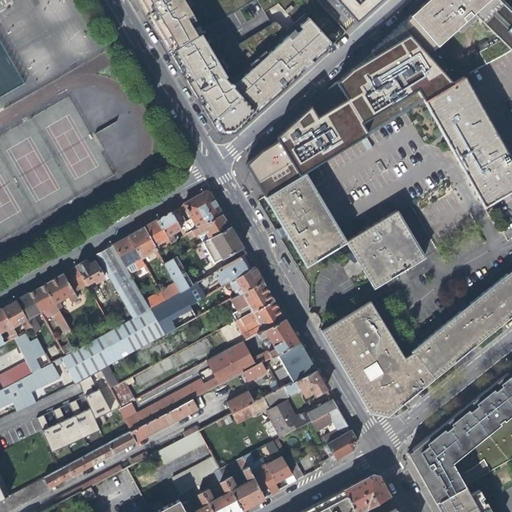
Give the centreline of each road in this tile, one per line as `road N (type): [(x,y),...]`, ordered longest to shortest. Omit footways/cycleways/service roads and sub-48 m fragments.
road 1 (residential): [(212,164),(378,448)]
road 2 (residential): [(212,164),(400,0)]
road 3 (residential): [(0,291),(212,164)]
road 4 (residential): [(112,0),(212,164)]
road 5 (residential): [(378,448),(511,339)]
road 6 (residential): [(272,511),(378,448)]
